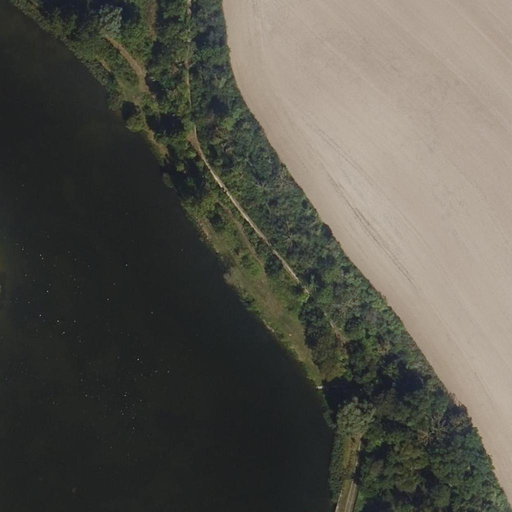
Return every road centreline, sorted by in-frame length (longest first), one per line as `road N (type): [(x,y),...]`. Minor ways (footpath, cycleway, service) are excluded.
road 1 (track): [(188,0),(198,141),(345,343),(357,381),(363,434),(349,511)]
road 2 (track): [(345,343),(455,511)]
